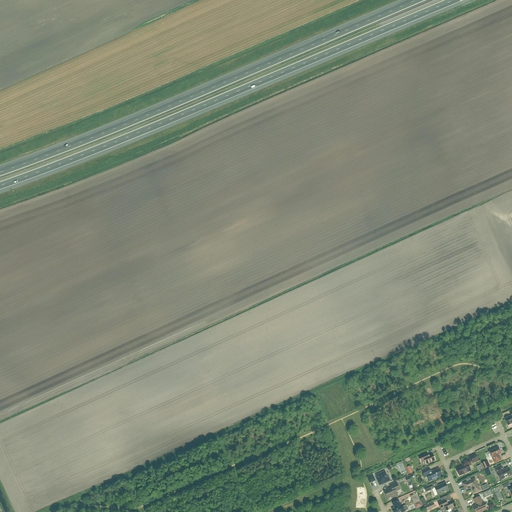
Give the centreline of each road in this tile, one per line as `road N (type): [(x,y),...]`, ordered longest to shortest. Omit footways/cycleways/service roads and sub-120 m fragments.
road 1 (motorway): [(0,185),(454,0)]
road 2 (motorway): [(417,0),(0,172)]
